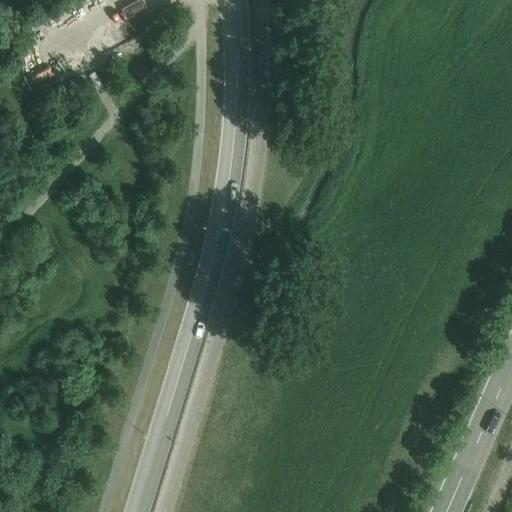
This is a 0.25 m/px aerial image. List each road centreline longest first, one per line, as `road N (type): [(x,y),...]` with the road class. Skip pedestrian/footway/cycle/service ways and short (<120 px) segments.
road 1 (tertiary): [(136,511),(218,236),(237,101),(233,0)]
road 2 (tertiary): [(448,511),(511,370)]
